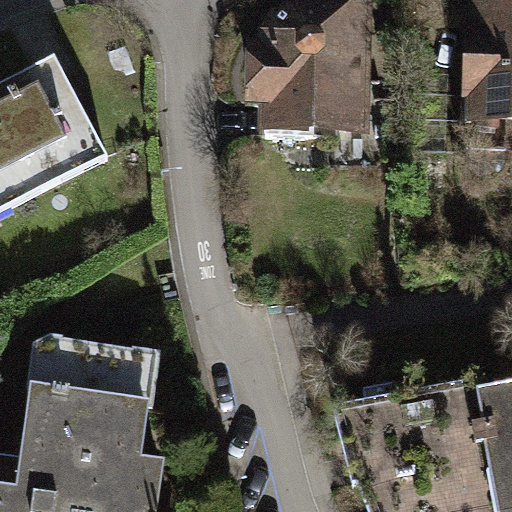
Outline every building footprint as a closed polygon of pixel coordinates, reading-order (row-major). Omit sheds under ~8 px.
[(364,11),(288,9),(270,35),(270,53),(260,53),(254,64),(251,78),(253,94),(259,105),(266,105),(265,138),(313,140),(314,121),(360,123),(364,11)] [(511,10),(468,9),(465,167),(469,177),(475,182),(485,184),(496,181),(503,175),(508,168),(508,151),(502,151),(502,125),(511,125),(511,10)] [(0,200),(102,146),(54,58),(9,83),(0,87),(0,200)] [(23,466),(0,463),(0,511),(153,511),(160,467),(137,464),(145,407),(125,404),(132,356),(60,347),(54,396),(33,393),(23,466)] [(492,511),(498,511),(476,394),(474,384),(335,411),(350,487),(359,486),(368,511),(492,511)] [(511,511),(511,387),(476,394),(498,511),(511,511)]
